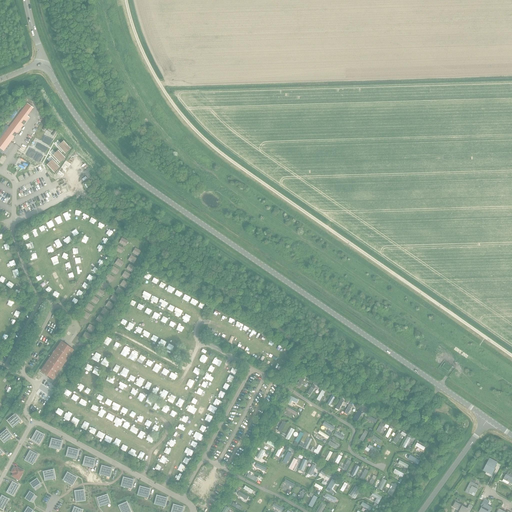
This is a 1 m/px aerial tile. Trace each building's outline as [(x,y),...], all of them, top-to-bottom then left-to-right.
[(4,138),(0,143),(0,147),(4,150),(11,141),(14,137),(15,137),(15,136),(16,134),(17,134),(23,125),(24,125),(24,124),(25,122),(26,122),(29,117),(27,116),(33,108),(27,103),(21,111),(3,135),(5,137),(4,139),(4,138)] [(45,136),(42,142),(49,146),(52,140),(45,136)] [(38,143),(36,148),(45,153),(47,149),(38,143)] [(31,149),(26,156),(32,159),(36,152),(31,149)] [(38,153),(34,160),(39,163),(43,156),(38,153)] [(61,341),(41,371),(53,379),(73,350),(61,341)] [(7,420),(13,427),(12,426),(20,419),(21,421),(21,420),(15,413),(7,420)] [(11,435),(12,436),(6,429),(0,433),(0,438),(4,443),(3,442),(11,435)] [(31,439),(31,440),(39,444),(44,434),(36,430),(37,431),(32,440),(31,439)] [(51,438),(49,447),(50,446),(60,448),(59,450),(60,450),(62,441),(51,438)] [(68,447),(65,456),(66,456),(66,455),(76,457),(76,459),(79,450),(68,447)] [(31,451),(25,461),(32,464),(38,455),(31,451)] [(85,456),(82,465),(83,465),(83,464),(93,466),(93,468),(95,459),(85,456)] [(488,461),(484,468),(487,470),(486,472),(492,475),(495,469),(494,468),(496,465),(488,461)] [(112,468),(101,465),(99,473),(110,476),(112,468)] [(24,470),(17,466),(15,468),(13,467),(10,472),(12,473),(11,476),(19,480),(24,470)] [(53,469),(43,471),(45,481),(45,480),(45,479),(55,477),(55,478),(53,469)] [(510,482),(511,483),(511,471),(509,470),(506,475),(503,479),(504,479),(503,481),(508,484),(509,482),(510,482)] [(67,472),(62,480),(63,480),(63,479),(73,484),(72,485),(77,477),(67,472)] [(123,477),(121,486),(121,484),(131,487),(131,489),(134,480),(123,477)] [(37,478),(29,483),(30,483),(33,488),(40,483),(37,478)] [(19,485),(12,481),(13,482),(8,493),(6,492),(13,496),(19,485)] [(468,493),(471,495),(474,496),(475,494),(478,489),(477,489),(478,486),(470,481),(465,492),(468,494),(468,493)] [(150,489),(140,486),(138,494),(148,496),(150,489)] [(83,489),(74,491),(76,491),(77,501),(76,501),(76,502),(85,500),(83,489)] [(29,491),(24,498),(25,498),(30,501),(34,495),(34,494),(29,491),(30,491),(29,491)] [(107,494),(96,498),(99,507),(100,506),(99,505),(109,502),(110,503),(107,494)] [(0,508),(3,510),(9,499),(2,495),(1,495),(3,496),(0,501),(0,508)] [(156,495),(154,504),(154,503),(165,505),(164,507),(165,507),(167,498),(156,495)] [(480,511),(478,511),(489,511),(492,508),(488,505),(489,501),(485,499),(481,506),(482,506),(480,511)] [(127,501),(118,505),(119,505),(122,511),(130,511),(131,511),(127,501)] [(467,508),(462,505),(455,502),(453,507),(459,511),(458,511),(469,511),(473,506),(469,504),(467,508)]
